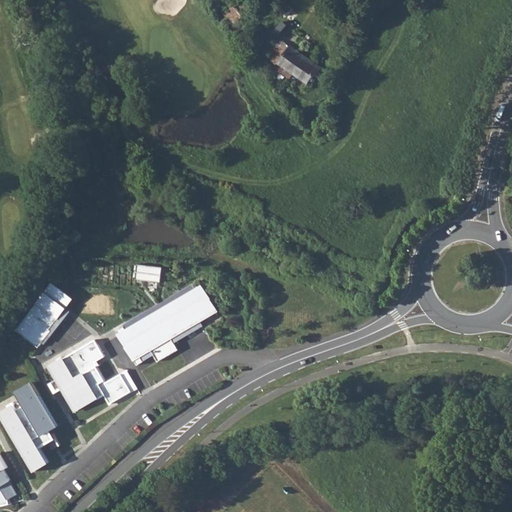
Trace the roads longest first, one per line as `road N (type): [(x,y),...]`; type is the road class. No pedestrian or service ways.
road 1 (tertiary): [(202,413),(279,368),(382,328)]
road 2 (tertiary): [(202,413),(135,455),(78,511)]
road 3 (tertiary): [(106,511),(202,413)]
